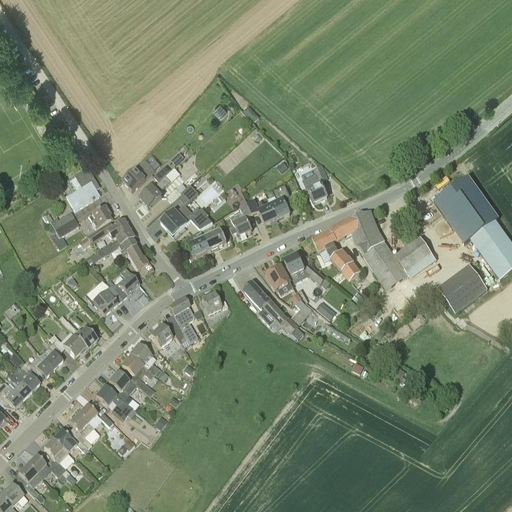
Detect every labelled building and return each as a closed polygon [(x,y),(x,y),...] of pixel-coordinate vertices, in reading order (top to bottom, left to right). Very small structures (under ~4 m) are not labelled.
[(221,104),(213,112),(220,119),(228,112),(221,104)] [(248,108),(242,113),(247,119),(253,114),(248,108)] [(242,137),(247,132),(243,128),(238,133),(242,137)] [(175,168),(183,160),(179,155),(171,163),(175,168)] [(132,194),(155,173),(146,163),(137,172),(123,185),(132,194)] [(275,170),(280,176),(287,170),(282,164),(275,170)] [(159,185),(166,179),(171,174),(165,168),(153,179),(159,185)] [(326,181),(321,169),(313,172),(318,184),(326,181)] [(98,190),(95,184),(87,172),(70,183),(77,194),(66,200),(75,214),(99,199),(95,193),(98,190)] [(158,195),(170,184),(166,179),(159,185),(139,202),(148,212),(156,205),(162,199),(158,195)] [(323,192),(320,184),(306,190),(314,207),(327,201),(323,192)] [(182,185),(167,200),(172,206),(179,199),(182,197),(181,196),(187,190),(182,185)] [(182,197),(179,199),(186,207),(198,196),(191,188),(182,197)] [(290,217),(283,203),(290,200),(285,188),(272,194),(275,199),(268,202),(270,207),(277,223),(290,217)] [(277,223),(270,207),(259,212),(255,202),(248,205),(253,217),(259,215),(265,228),(277,223)] [(220,214),(210,204),(190,222),(191,222),(200,233),(213,225),(210,223),(220,214)] [(245,221),(253,217),(248,205),(245,206),(245,207),(239,209),(244,220),(233,225),(235,230),(239,240),(252,234),(247,225),(245,221)] [(177,215),(175,212),(161,225),(173,238),(191,222),(190,222),(194,218),(184,208),(177,215)] [(90,225),(95,234),(97,233),(111,224),(108,219),(110,218),(105,209),(90,217),(94,223),(90,225)] [(338,228),(329,234),(312,242),(318,256),(325,253),(330,263),(349,285),(361,275),(354,266),(350,260),(352,258),(346,251),(339,256),(334,246),(337,245),(337,246),(345,240),(352,237),(354,245),(362,258),(384,243),(382,239),(381,239),(378,233),(372,216),(371,214),(363,217),(362,217),(345,225),(338,228)] [(54,232),(74,221),(70,215),(58,223),(57,221),(44,228),(48,236),(54,232)] [(74,221),(54,232),(59,240),(79,229),(74,221)] [(111,224),(97,233),(101,239),(107,235),(113,245),(116,243),(120,250),(132,243),(133,242),(123,223),(121,225),(114,228),(111,224)] [(511,246),(495,224),(470,242),(500,283),(511,274),(511,246)] [(101,239),(97,233),(95,234),(86,240),(91,246),(91,247),(97,244),(96,243),(102,239),(101,239)] [(210,253),(227,246),(221,233),(204,240),(210,253)] [(54,244),(58,252),(66,248),(62,240),(54,244)] [(193,261),(210,253),(204,240),(188,248),(193,261)] [(394,259),(406,276),(432,257),(420,241),(394,259)] [(127,254),(135,250),(135,249),(132,243),(120,250),(116,243),(113,245),(90,260),(93,266),(105,258),(117,252),(122,260),(127,258),(127,254)] [(394,259),(393,257),(384,243),(362,258),(363,260),(386,292),(407,277),(406,276),(394,259)] [(127,258),(131,265),(137,274),(147,268),(143,260),(142,261),(135,250),(127,254),(127,258)] [(304,274),(301,267),(297,258),(284,264),(291,279),(304,274)] [(326,281),(311,268),(310,268),(305,274),(320,288),(320,287),(325,292),(332,286),(326,281)] [(434,293),(452,317),(485,293),(467,269),(434,293)] [(290,286),(286,279),(281,270),(267,278),(276,294),(290,286)] [(139,288),(129,277),(130,277),(125,271),(120,275),(124,281),(117,287),(114,290),(122,302),(139,288)] [(122,302),(114,290),(112,288),(111,288),(109,290),(105,286),(102,283),(86,298),(103,319),(122,302)] [(271,304),(259,293),(252,286),(245,294),(252,302),(262,313),(271,304)] [(352,301),(359,307),(364,301),(357,295),(352,301)] [(221,313),(218,306),(214,297),(201,303),(208,318),(221,313)] [(292,302),(296,306),(300,302),(301,302),(298,298),(292,302)] [(175,322),(168,326),(178,343),(185,339),(189,346),(197,341),(188,327),(193,324),(194,322),(194,320),(185,303),(168,311),(175,322)] [(299,328),(307,318),(312,313),(305,308),(300,303),(295,307),(300,312),(291,321),(299,328)] [(288,322),(274,307),(271,304),(262,313),(258,316),(270,328),(276,323),(281,328),(282,327),(288,322)] [(316,312),(330,324),(336,316),(322,305),(316,312)] [(5,314),(11,321),(22,313),(16,306),(5,314)] [(199,313),(193,315),(196,321),(202,318),(199,313)] [(68,324),(67,325),(62,318),(58,322),(70,336),(74,339),(73,340),(84,351),(87,354),(97,344),(85,332),(80,336),(78,334),(78,335),(68,324)] [(288,322),(282,327),(292,337),(297,331),(288,322)] [(329,327),(326,331),(347,344),(349,340),(329,327)] [(172,343),(168,337),(161,329),(150,339),(156,347),(160,352),(172,343)] [(95,330),(91,334),(97,340),(101,336),(95,330)] [(74,339),(70,336),(60,345),(51,334),(46,339),(52,346),(60,355),(65,351),(74,361),(84,351),(73,340),(74,339)] [(57,359),(60,355),(52,346),(40,359),(54,373),(62,365),(57,359)] [(152,360),(146,355),(138,348),(129,358),(130,359),(154,377),(154,378),(159,372),(152,366),(155,362),(152,360)] [(331,359),(339,363),(343,356),(335,351),(331,359)] [(17,369),(18,369),(21,366),(22,365),(13,357),(9,362),(17,369)] [(54,373),(40,359),(39,358),(30,366),(27,363),(24,366),(37,379),(40,376),(45,382),(54,373)] [(150,382),(154,377),(130,359),(121,369),(132,378),(128,384),(135,389),(136,389),(150,400),(155,395),(140,383),(144,377),(150,382)] [(18,372),(21,375),(16,380),(31,395),(40,387),(34,382),(37,379),(24,366),(18,372)] [(183,373),(189,378),(193,372),(187,368),(183,373)] [(406,381),(403,379),(406,374),(399,370),(392,381),(399,385),(402,387),(406,381)] [(128,384),(124,381),(117,374),(108,385),(115,391),(119,395),(116,399),(126,407),(127,407),(128,407),(132,402),(128,398),(135,389),(128,384)] [(158,380),(163,384),(168,378),(163,374),(162,375),(158,380)] [(16,380),(13,377),(11,375),(7,380),(18,390),(13,394),(23,404),(31,395),(16,380)] [(13,394),(4,385),(0,389),(0,405),(5,411),(8,407),(14,412),(23,404),(13,394)] [(116,399),(112,395),(104,389),(95,400),(103,406),(107,410),(113,404),(123,412),(120,416),(125,420),(133,412),(128,407),(127,407),(126,407),(116,399)] [(172,399),(168,404),(174,409),(178,404),(172,399)] [(97,418),(94,415),(87,408),(78,417),(88,427),(97,418)] [(99,420),(102,423),(109,430),(113,426),(103,416),(99,420)] [(84,441),(93,432),(88,427),(78,417),(69,426),(73,430),(70,434),(87,451),(91,448),(84,441)] [(154,427),(160,432),(166,424),(160,419),(154,427)] [(70,434),(66,437),(62,433),(52,442),(67,457),(76,448),(83,455),(87,451),(70,434)] [(67,458),(67,457),(52,442),(43,451),(55,463),(51,466),(65,480),(69,477),(58,467),(67,458)] [(128,452),(133,447),(128,442),(123,447),(128,452)] [(48,470),(47,470),(36,458),(27,467),(42,483),(51,474),(58,481),(61,485),(66,481),(65,480),(51,466),(48,470)] [(33,491),(42,483),(27,467),(18,476),(20,479),(17,482),(35,501),(38,497),(33,491)] [(67,482),(72,487),(76,484),(71,479),(67,482)] [(21,509),(27,503),(12,487),(0,498),(0,499),(12,511),(18,506),(21,509)] [(12,511),(0,499),(0,511),(12,511)]
